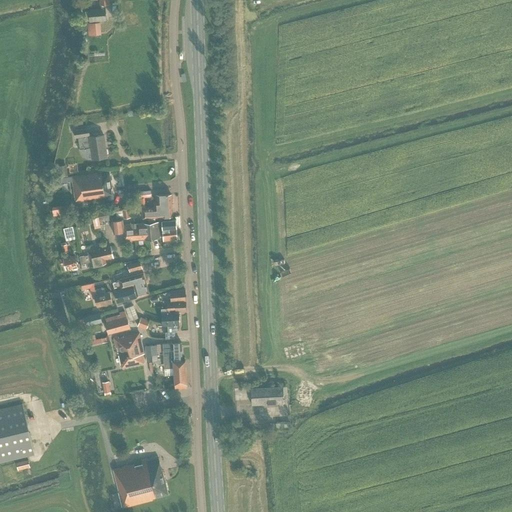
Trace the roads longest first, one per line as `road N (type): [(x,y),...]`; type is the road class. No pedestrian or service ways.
road 1 (unclassified): [(175,0),(196,398)]
road 2 (primary): [(211,398),(196,0)]
